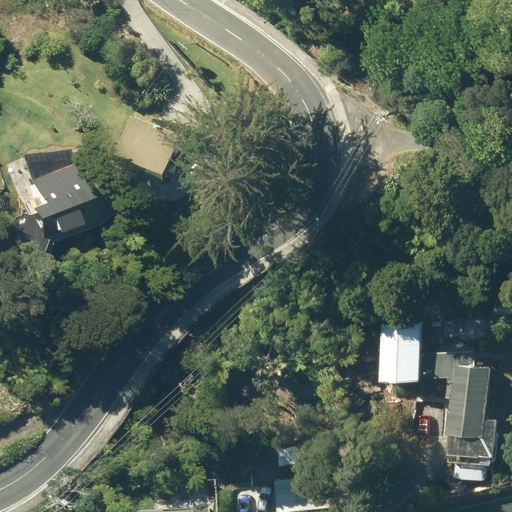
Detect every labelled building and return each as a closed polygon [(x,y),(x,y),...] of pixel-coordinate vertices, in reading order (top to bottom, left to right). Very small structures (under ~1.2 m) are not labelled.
[(122,164),(173,183),(192,133),(140,114),(122,164)] [(28,210),(38,240),(91,221),(71,166),(31,180),(40,205),(28,210)] [(116,176),(121,202),(138,200),(133,173),(116,176)] [(0,267),(27,278),(42,242),(16,231),(0,267)] [(456,460),(502,462),(504,435),(505,412),(496,411),(498,366),(481,365),(479,350),(430,354),(427,322),(385,324),(390,379),(453,377),(453,397),(459,398),(456,460)] [(415,445),(439,445),(440,411),(415,410),(415,445)] [(284,511),(285,511),(339,506),(336,472),(281,478),(284,511)]
